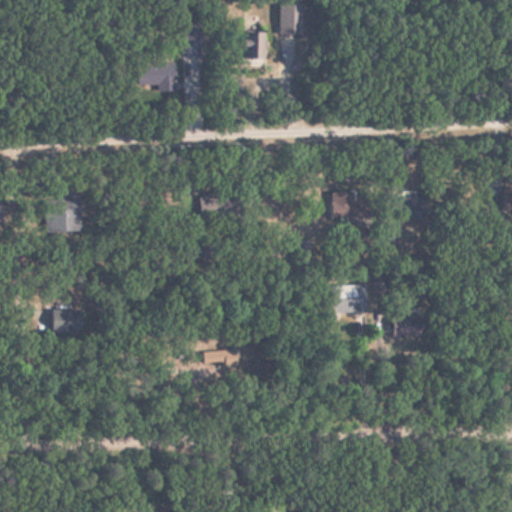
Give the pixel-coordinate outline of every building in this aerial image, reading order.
[(277,36),(300,36),(300,5),(277,5),(277,36)] [(199,57),(199,25),(180,25),(180,57),(199,57)] [(263,34),(240,33),(240,60),(262,61),(263,34)] [(135,64),(135,87),(172,87),(172,64),(135,64)] [(328,194),(328,221),(342,221),(342,248),(363,248),(362,229),(354,229),(354,217),(366,217),(365,201),(349,202),(349,193),(328,194)] [(511,194),(499,195),(499,212),(511,212),(511,194)] [(421,215),(421,199),(405,199),(405,216),(421,215)] [(73,205),(49,205),(49,233),(73,233),(73,205)] [(363,314),(363,286),(329,287),(329,315),(363,314)] [(425,337),(425,319),(390,320),(390,337),(425,337)] [(235,353),(201,354),(202,368),(235,367),(235,353)]
